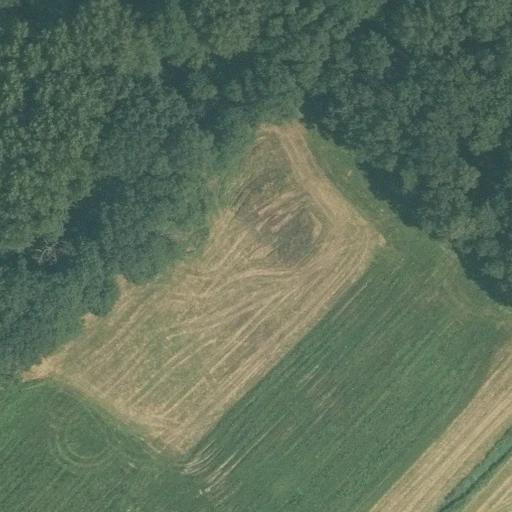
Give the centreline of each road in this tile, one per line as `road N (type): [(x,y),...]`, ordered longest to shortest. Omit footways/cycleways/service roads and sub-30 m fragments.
road 1 (track): [(307,96),(0,411)]
road 2 (track): [(307,96),(511,290)]
road 3 (track): [(393,0),(307,96)]
